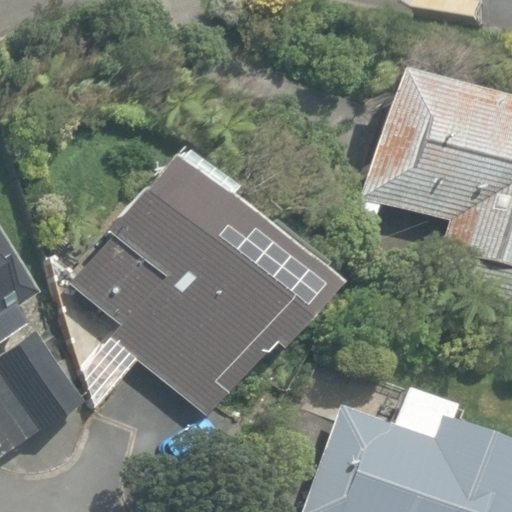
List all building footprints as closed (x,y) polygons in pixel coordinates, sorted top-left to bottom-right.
[(425,284),(511,303),(511,112),(376,82),(349,204),(326,199),(320,228),(363,238),(367,221),(407,230),(410,218),(438,224),(425,284)] [(100,343),(196,419),(251,350),(259,356),(308,295),(145,166),(88,238),(93,242),(57,287),(111,329),(100,343)] [(0,336),(12,328),(2,314),(29,294),(0,253),(0,336)] [(0,353),(0,453),(71,403),(24,337),(0,353)] [(329,409),(290,511),(502,511),(511,487),(511,447),(395,403),(385,430),(329,409)]
